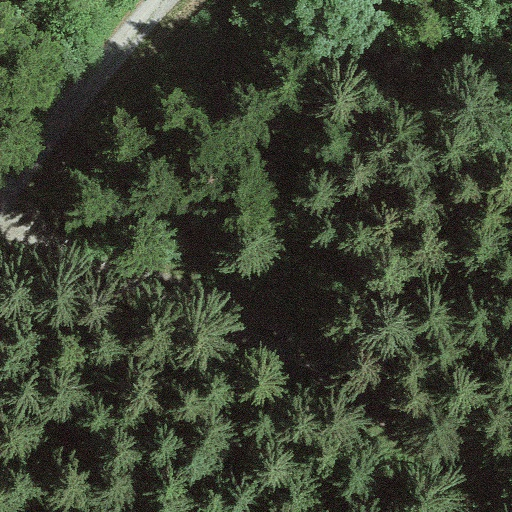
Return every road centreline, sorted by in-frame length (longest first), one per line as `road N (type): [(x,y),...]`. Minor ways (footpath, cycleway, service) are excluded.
road 1 (track): [(511,461),(167,275),(99,259),(0,259)]
road 2 (track): [(0,194),(162,0)]
